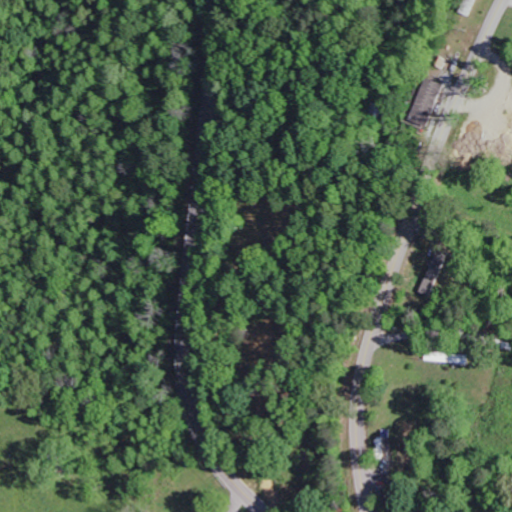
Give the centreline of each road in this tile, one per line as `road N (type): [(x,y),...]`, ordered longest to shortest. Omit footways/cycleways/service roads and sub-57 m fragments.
road 1 (tertiary): [(368,511),(359,417),(373,332),(460,97),(507,0)]
road 2 (secondary): [(264,511),(220,464),(187,388),(217,0)]
